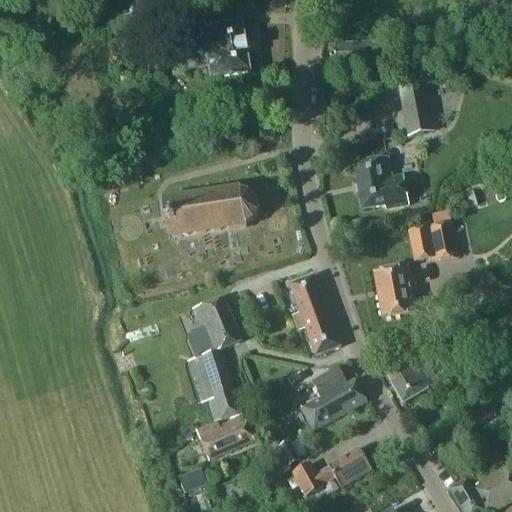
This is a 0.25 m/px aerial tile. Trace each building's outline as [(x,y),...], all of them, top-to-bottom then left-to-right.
[(153,41),(146,17),(123,23),(130,47),(153,41)] [(210,70),(212,80),(252,73),(244,23),(213,28),(214,37),(179,43),(184,74),(210,70)] [(388,68),(387,44),(337,45),(337,53),(332,54),(332,62),(337,62),(337,70),(388,68)] [(432,82),(443,79),(442,71),(430,73),(432,82)] [(399,91),(409,140),(436,134),(426,85),(399,91)] [(392,179),(388,159),(355,165),(363,210),(385,206),(397,204),(392,179)] [(392,179),(397,204),(385,206),(386,213),(411,209),(405,176),(392,179)] [(252,190),(245,190),(163,202),(169,242),(248,229),(247,225),(254,223),(259,215),(261,205),(258,197),(252,190)] [(460,260),(454,225),(408,234),(414,266),(435,262),(436,265),(460,260)] [(375,274),(383,320),(416,314),(407,268),(375,274)] [(301,315),(302,319),(302,320),(303,321),(328,313),(316,279),(291,288),(301,315)] [(197,362),(189,364),(202,405),(210,402),(217,424),(243,417),(231,375),(222,351),(242,342),(225,299),(193,311),(201,331),(193,334),(190,338),(189,343),(197,362)] [(328,313),(303,321),(306,331),(316,358),(342,348),(328,313)] [(306,331),(303,321),(300,315),(293,318),(299,334),(306,331)] [(427,346),(412,354),(414,358),(430,390),(435,387),(424,368),(429,365),(436,361),(427,346)] [(404,405),(430,390),(414,358),(386,375),(404,405)] [(358,380),(349,385),(341,370),(313,385),(321,400),(299,411),(312,434),(370,404),(358,380)] [(499,421),(491,406),(465,420),(468,426),(463,429),(468,439),(499,421)] [(218,425),(210,428),(198,433),(209,462),(256,444),(244,419),(220,428),(218,425)] [(269,431),(273,440),(284,435),(280,426),(269,431)] [(286,475),(303,466),(291,443),(274,452),(286,475)] [(335,480),(342,490),(373,472),(360,450),(328,469),(328,470),(319,475),(312,463),(293,474),(307,499),(325,490),(323,486),(335,480)] [(490,511),(493,510),(494,511),(500,511),(511,505),(511,476),(507,469),(473,490),(468,483),(451,493),(462,511),(490,511)] [(208,488),(202,470),(180,478),(187,496),(208,488)]
